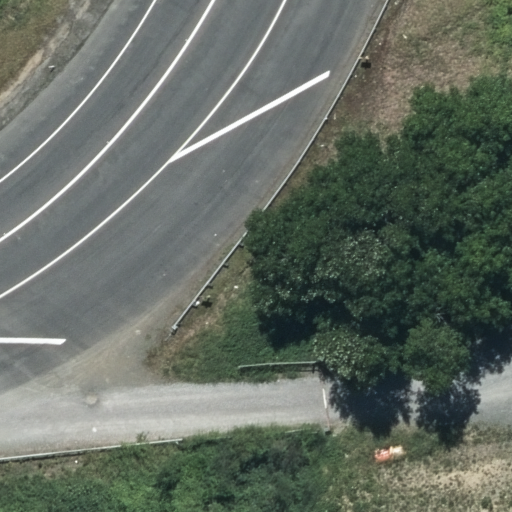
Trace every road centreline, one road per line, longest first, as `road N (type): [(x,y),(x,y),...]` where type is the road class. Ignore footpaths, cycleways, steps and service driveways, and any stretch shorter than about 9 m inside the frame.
road 1 (track): [(0,262),(74,351),(119,382),(163,397),(272,388),(426,358),(511,329)]
road 2 (trunk): [(0,226),(145,93),(210,0)]
